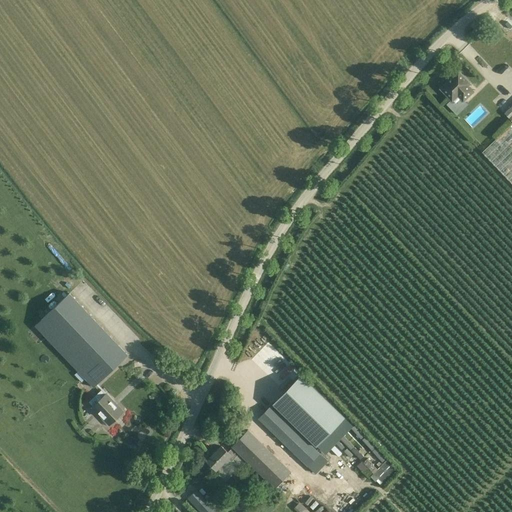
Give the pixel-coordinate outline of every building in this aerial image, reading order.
[(456,75),(441,89),(450,98),(456,93),(463,101),(473,92),(467,86),(470,84),(461,75),(458,78),(456,75)] [(511,106),(505,114),(511,121),(511,123),(482,152),(511,183),(511,106)] [(35,326),(78,371),(74,374),(82,382),(85,378),(94,387),(128,355),(70,293),(35,326)] [(248,371),(267,384),(263,389),(268,393),(276,381),(252,365),(248,371)] [(316,445),(344,416),(301,374),(273,403),(316,445)] [(107,394),(93,407),(110,424),(123,411),(107,394)] [(271,405),(258,418),(286,446),(299,433),(271,405)] [(207,461),(216,470),(220,474),(231,463),(238,469),(246,461),(275,488),(291,471),(248,429),(231,446),(233,447),(228,452),(221,446),(207,461)] [(363,477),(379,474),(379,472),(384,471),(380,455),(359,460),(363,477)] [(214,471),(205,480),(212,488),(221,479),(214,471)] [(249,504),(243,496),(235,503),(242,510),(249,504)] [(260,508),(264,511),(270,511),(274,508),(267,501),(260,508)] [(296,511),(310,511),(298,501),(292,508),(296,511)] [(308,501),(306,506),(319,510),(321,505),(308,501)]
